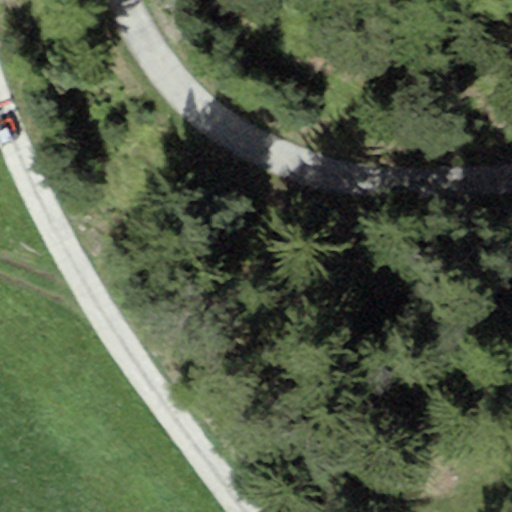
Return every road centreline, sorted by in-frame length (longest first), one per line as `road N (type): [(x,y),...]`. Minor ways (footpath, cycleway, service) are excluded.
road 1 (track): [(0,94),(96,302),(246,511)]
road 2 (track): [(511,179),(382,181),(249,143),(199,111),(145,42),(131,0)]
